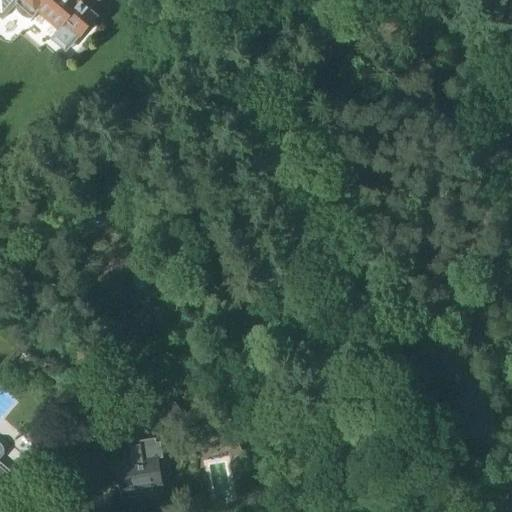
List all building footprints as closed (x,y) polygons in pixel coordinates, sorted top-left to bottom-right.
[(31,20),(33,21),(39,15),(57,31),(64,24),(79,38),(84,32),(87,35),(94,27),(91,24),(97,18),(88,11),(96,2),(100,2),(102,0),(0,0),(0,19),(1,21),(15,5),(16,6),(16,10),(17,12),(18,14),(20,17),(22,18),(24,19),(28,20),(31,20)] [(166,430),(183,416),(174,406),(157,419),(166,430)] [(153,446),(151,435),(157,433),(150,410),(132,415),(139,436),(128,439),(130,448),(129,448),(130,451),(115,453),(117,464),(111,465),(112,473),(118,473),(120,488),(119,488),(121,502),(162,495),(160,484),(166,483),(165,479),(171,478),(168,462),(163,463),(162,459),(157,460),(155,446),(153,446)] [(67,453),(94,449),(88,415),(61,420),(67,453)] [(227,450),(231,458),(242,452),(238,444),(227,450)]
